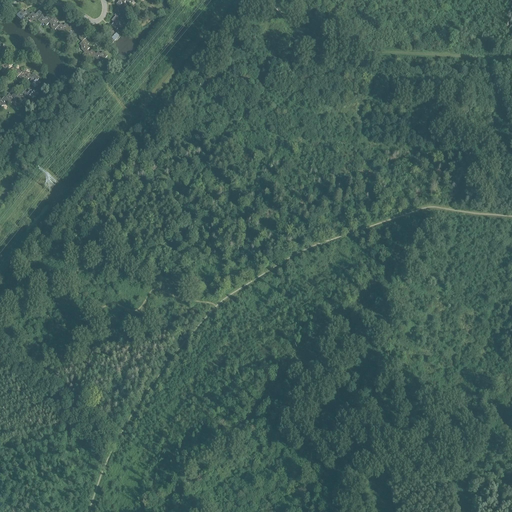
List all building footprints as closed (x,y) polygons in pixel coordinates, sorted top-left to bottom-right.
[(116,0),(120,3),(118,4),(117,4),(116,5),(119,7),(122,9),(125,6),(125,3),(126,1),(125,0),(116,0)] [(115,15),(114,16),(116,17),(120,20),(123,17),(123,14),(124,12),(122,9),(119,7),(115,11),(118,14),(116,16),(115,15)] [(22,11),(17,16),(20,19),(23,19),(25,21),(28,18),(31,15),(30,15),(26,11),(23,14),(22,13),(23,12),(22,11)] [(31,15),(28,18),(31,21),(35,21),(37,23),(38,21),(42,17),(40,15),(42,13),(40,11),(37,13),(34,16),(33,15),(34,14),(33,13),(30,15),(31,15)] [(42,17),(38,21),(41,24),(45,24),(46,26),(49,23),(52,20),(51,20),(47,16),(44,19),(43,18),(44,17),(43,16),(42,17)] [(52,20),(49,23),(51,25),(51,28),(54,31),(56,29),(59,26),(58,25),(57,26),(55,25),(59,21),(54,17),(51,20),(52,20)] [(112,25),(111,26),(114,28),(117,30),(120,27),(120,24),(121,22),(120,20),(116,17),(112,21),(115,24),(113,25),(112,25)] [(59,26),(56,29),(59,32),(63,32),(65,34),(66,32),(70,28),(66,24),(63,27),(61,26),(62,25),(61,24),(59,26)] [(70,28),(66,32),(69,35),(73,35),(75,37),(77,34),(80,31),(76,27),(73,30),(71,29),(72,28),(71,27),(70,28)] [(80,31),(77,34),(79,36),(79,39),(82,42),(85,39),(87,37),(86,36),(85,37),(84,36),(87,32),(82,28),(80,31)] [(110,37),(106,40),(111,45),(115,41),(117,38),(117,35),(119,33),(117,30),(114,28),(110,32),(113,35),(111,37),(110,36),(110,37)] [(82,50),(85,53),(87,50),(88,50),(90,48),(89,47),(88,48),(86,47),(89,43),(85,39),(82,42),(80,45),(81,47),(82,50)] [(91,60),(94,57),(96,54),(92,50),(89,54),(87,52),(88,51),(88,50),(87,50),(85,53),(82,55),(86,58),(89,58),(91,60)] [(7,55),(3,52),(0,55),(0,56),(0,57),(2,58),(0,60),(0,62),(3,65),(6,63),(9,60),(7,58),(7,55)] [(98,52),(96,54),(94,57),(97,60),(100,60),(102,62),(107,56),(103,52),(100,55),(99,54),(99,53),(98,52)] [(3,65),(1,67),(2,68),(3,68),(4,69),(1,72),(6,76),(8,74),(8,73),(11,71),(9,69),(9,66),(6,63),(3,65)] [(13,68),(11,71),(8,73),(8,74),(13,78),(16,74),(17,76),(16,77),(17,78),(18,77),(22,73),(19,70),(15,70),(13,68)] [(18,77),(22,81),(25,78),(27,79),(26,80),(27,81),(30,78),(32,76),(29,73),(25,73),(23,71),(22,73),(18,77)] [(29,83),(31,85),(32,85),(34,88),(34,87),(37,85),(37,81),(39,79),(34,74),(32,76),(30,78),(33,81),(31,83),(30,82),(29,83)] [(28,93),(27,94),(30,96),(30,97),(32,99),(35,96),(35,92),(37,90),(34,87),(34,88),(32,85),(31,85),(27,89),(31,92),(29,94),(28,93)] [(27,100),(30,97),(30,96),(27,94),(25,92),(24,93),(25,93),(24,95),(20,92),(17,96),(16,96),(19,99),(22,102),(24,100),(27,100)] [(10,94),(6,99),(5,99),(9,102),(9,103),(11,104),(13,102),(16,102),(19,99),(16,96),(17,96),(14,94),(13,95),(14,96),(13,97),(10,94)] [(5,99),(6,99),(4,98),(3,99),(4,99),(3,101),(0,98),(0,106),(1,108),(3,106),(6,106),(9,103),(9,102),(5,99)]
